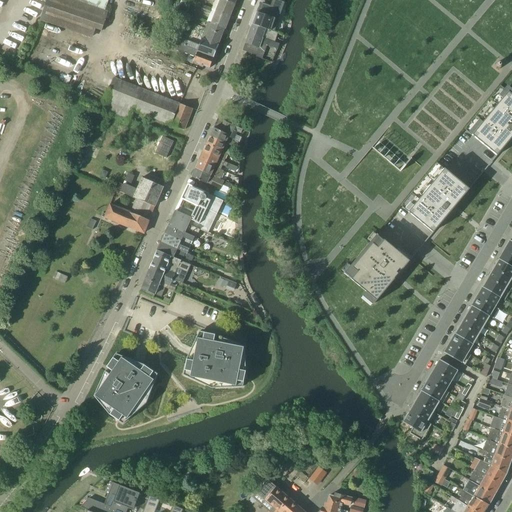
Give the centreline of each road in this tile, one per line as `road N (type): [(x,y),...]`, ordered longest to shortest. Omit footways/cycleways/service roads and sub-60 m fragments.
road 1 (residential): [(0,501),(48,442),(100,345),(251,0)]
road 2 (residential): [(395,403),(511,209)]
